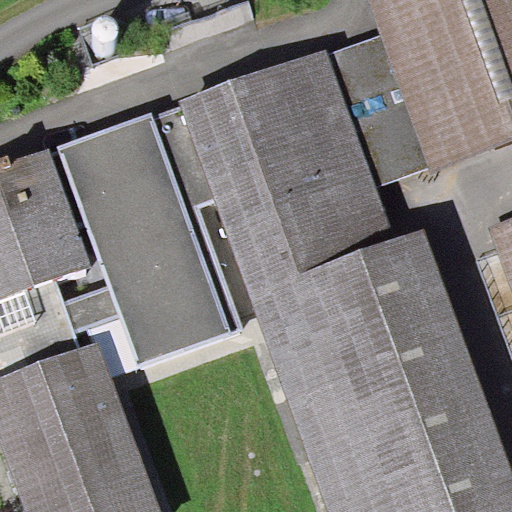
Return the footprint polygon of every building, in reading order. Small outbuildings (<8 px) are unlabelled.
[(511,0),(379,0),(392,36),(184,109),(217,204),(325,511),(511,511),(511,481),(425,235),(401,244),(383,193),(511,147),(511,0)] [(60,153),(103,269),(141,374),(235,337),(191,217),(217,204),(184,109),(60,153)] [(0,306),(103,269),(60,153),(0,175),(0,306)] [(511,215),(489,223),(511,287),(511,215)] [(0,461),(18,511),(160,511),(113,384),(141,374),(103,269),(0,306),(0,461)]
